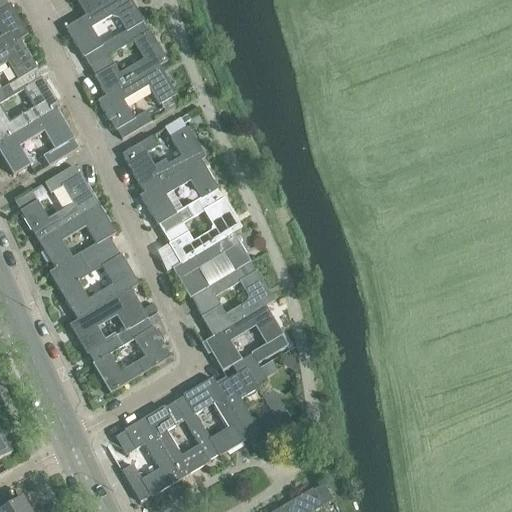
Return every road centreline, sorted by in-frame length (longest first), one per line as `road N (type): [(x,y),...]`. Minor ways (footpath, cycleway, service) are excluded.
road 1 (residential): [(69,442),(196,365),(30,0)]
road 2 (tertiary): [(69,442),(0,288)]
road 3 (residential): [(239,511),(301,459),(313,417)]
